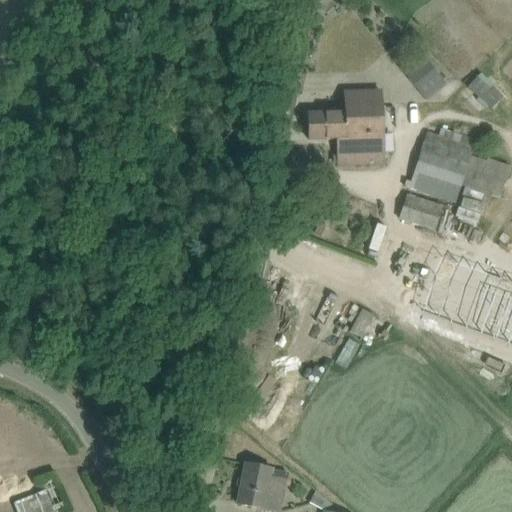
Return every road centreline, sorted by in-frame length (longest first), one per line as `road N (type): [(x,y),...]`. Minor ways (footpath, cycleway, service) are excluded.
road 1 (unclassified): [(120,511),(60,411),(0,364)]
road 2 (unknown): [(278,144),(384,170),(401,163),(417,124)]
